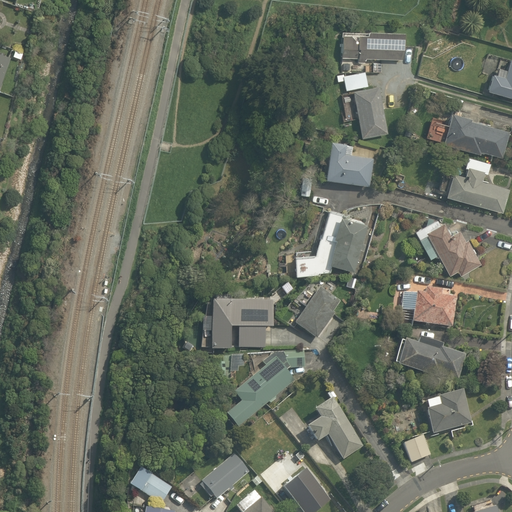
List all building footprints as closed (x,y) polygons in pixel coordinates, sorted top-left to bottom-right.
[(406,32),(366,31),(366,35),(341,34),(340,59),(405,61),(406,32)] [(0,86),(10,58),(0,54),(0,86)] [(511,57),(502,55),(498,68),(506,71),(504,77),(493,74),(487,92),(511,99),(511,57)] [(337,83),(344,82),(345,90),(368,87),(366,73),(343,76),(342,74),(336,75),(337,83)] [(341,94),(346,122),(358,120),(361,140),(387,135),(379,88),(341,94)] [(473,123),(474,119),(451,113),(443,147),(501,161),(509,131),(473,123)] [(373,181),(379,182),(384,147),(328,139),(322,181),(372,189),(373,181)] [(481,181),(483,174),(465,169),(463,176),(442,171),(436,193),(446,195),(445,200),(502,214),(509,188),(481,181)] [(317,255),(296,258),(296,276),(331,274),(331,267),(355,273),(367,224),(331,215),(317,255)] [(414,230),(430,261),(437,257),(447,277),(457,272),(459,277),(485,264),(466,227),(452,235),(442,216),(414,230)] [(443,286),(440,286),(439,291),(426,290),(426,291),(401,290),(400,311),(411,312),(410,325),(454,328),(457,287),(443,286)] [(317,340),(341,303),(318,289),(294,325),(317,340)] [(442,349),(443,341),(420,338),(418,345),(398,342),(394,370),(461,379),(465,352),(442,349)] [(276,356),(264,366),(265,368),(235,393),(240,398),(224,411),(238,427),(296,381),(276,356)] [(465,391),(423,402),(432,436),(474,425),(465,391)] [(327,440),(342,461),(367,444),(335,398),(314,412),(319,419),(306,428),(319,446),(327,440)] [(422,435),(401,443),(410,466),(431,458),(422,435)] [(254,469),(236,450),(199,483),(217,503),(254,469)] [(168,484),(140,469),(131,486),(158,501),(168,484)] [(308,469),(282,488),(299,511),(321,511),(333,503),(308,469)] [(272,511),(262,499),(244,511),(272,511)]
